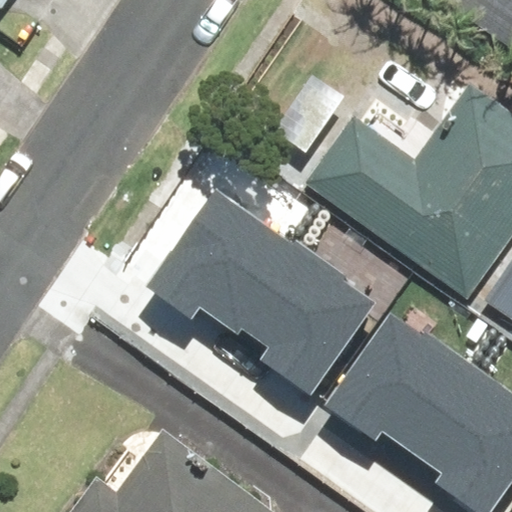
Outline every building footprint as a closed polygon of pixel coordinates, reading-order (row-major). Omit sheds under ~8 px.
[(0,0),(0,15),(10,22),(23,0),(0,0)] [(511,0),(440,0),(511,54),(511,0)] [(355,101),(296,189),(464,301),(511,227),(511,123),(471,96),(434,153),(355,101)] [(215,190),(150,284),(190,312),(194,306),(237,336),(242,329),(262,343),(252,357),(312,399),(379,302),(215,190)] [(511,260),(485,303),(511,320),(511,260)] [(511,396),(392,313),(325,409),(372,441),(381,429),(438,469),(428,483),(471,511),(496,511),(511,490),(511,396)] [(91,486),(71,511),(258,511),(158,437),(111,501),(91,486)]
